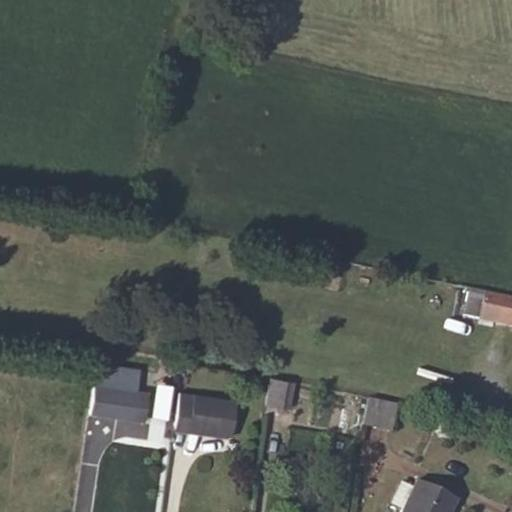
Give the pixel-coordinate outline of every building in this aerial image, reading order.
[(511,294),(471,286),(465,314),(511,323),(511,294)] [(292,407),(297,380),(269,375),(265,402),(292,407)] [(87,381),(83,410),(125,415),(129,387),(87,381)] [(129,387),(125,415),(138,417),(142,389),(129,387)] [(172,391),(168,421),(197,424),(197,426),(211,428),(216,397),(172,391)] [(197,424),(168,421),(167,428),(224,435),(229,399),(216,397),(211,428),(197,426),(197,424)] [(395,408),(368,402),(362,427),(389,433),(395,408)] [(402,511),(450,511),(456,501),(417,481),(402,511)]
